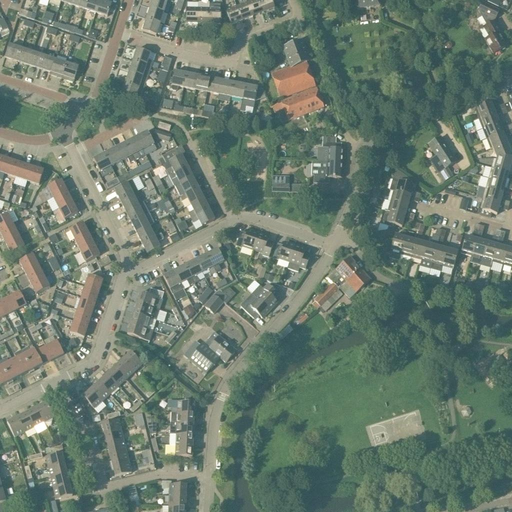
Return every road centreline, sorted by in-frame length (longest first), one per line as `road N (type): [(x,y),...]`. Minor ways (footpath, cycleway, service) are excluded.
road 1 (residential): [(209,478),(217,408),(313,281),(332,243)]
road 2 (residential): [(335,236),(366,150),(382,130),(511,80)]
road 3 (residential): [(118,34),(217,63),(300,18),(291,0)]
road 4 (residential): [(209,478),(159,475),(105,485),(55,387)]
road 5 (residential): [(511,299),(385,280),(335,236)]
road 6 (residential): [(55,387),(96,354),(133,276)]
road 7 (residential): [(133,276),(73,153)]
